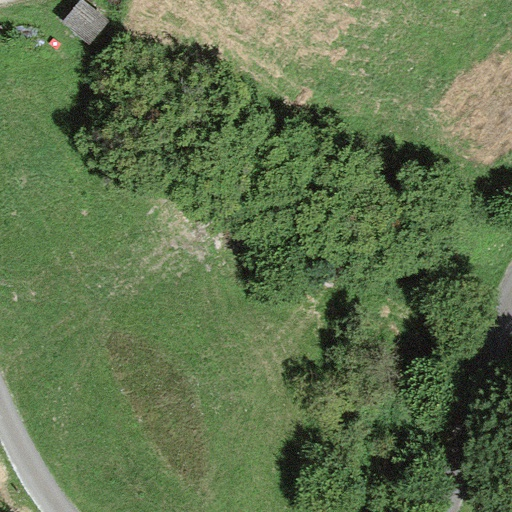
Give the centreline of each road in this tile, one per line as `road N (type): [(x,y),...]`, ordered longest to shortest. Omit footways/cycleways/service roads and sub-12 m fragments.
road 1 (residential): [(511,294),(441,511)]
road 2 (residential): [(60,511),(0,405)]
